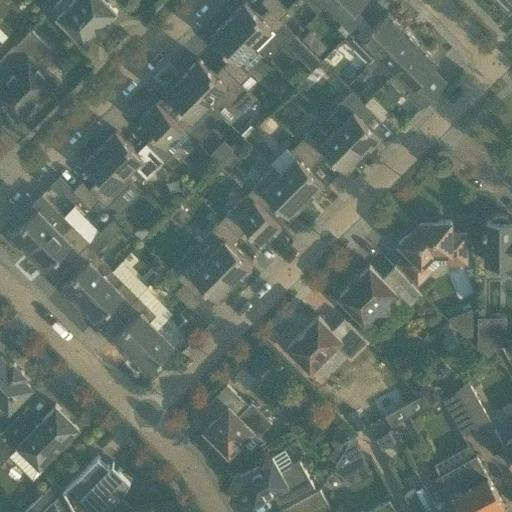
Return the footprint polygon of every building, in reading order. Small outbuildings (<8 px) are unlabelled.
[(59,0),(54,6),(60,12),(57,15),(72,30),(70,32),(80,41),(81,39),(85,43),(96,31),(99,34),(109,24),(106,21),(117,10),(113,6),(119,0),(59,0)] [(279,19),(279,18),(288,10),(278,0),(262,0),(261,1),(269,8),(279,19)] [(305,0),(318,13),(328,3),(330,0),(305,0)] [(330,0),(328,3),(345,20),(337,28),(346,37),(363,19),(355,10),(364,0),(330,0)] [(511,0),(499,0),(504,5),(505,4),(509,9),(511,6),(511,0)] [(278,35),(287,26),(279,18),(279,19),(269,8),(260,17),(245,2),(228,18),(255,45),(271,29),(278,35)] [(372,27),(363,19),(346,37),(344,38),(370,64),(379,54),(405,29),(388,12),(372,27)] [(255,45),(228,18),(211,35),(232,56),(223,65),(241,83),(250,74),(238,62),(255,45)] [(31,28),(0,59),(0,62),(11,74),(0,85),(0,99),(18,118),(54,82),(34,63),(50,47),(31,28)] [(379,54),(395,71),(421,45),(405,29),(379,54)] [(438,62),(421,45),(395,71),(389,76),(421,107),(447,82),(433,68),(438,62)] [(182,75),(215,109),(224,100),(230,106),(247,89),(241,83),(223,65),(215,74),(199,58),(182,75)] [(181,108),(172,116),(184,128),(183,128),(190,134),(197,142),(223,116),(215,109),(182,75),(165,92),(181,108)] [(337,127),(364,154),(381,137),(365,122),(374,113),(364,103),(351,90),(334,108),(345,119),(337,127)] [(373,94),(364,103),(374,113),(381,121),(390,112),(373,94)] [(155,134),(146,142),(164,160),(172,152),(190,134),(183,128),(184,128),(172,116),(157,101),(139,118),(155,134)] [(337,127),(337,128),(328,136),(316,124),(299,141),(317,159),(326,150),(347,171),(364,154),(337,127)] [(147,178),(164,160),(146,142),(137,151),(116,130),(99,147),(126,174),(135,165),(147,178)] [(317,159),(299,141),(290,150),(297,156),(280,172),(280,173),(307,200),(324,183),(308,168),(317,159)] [(98,179),(89,188),(99,199),(107,206),(132,180),(126,174),(99,147),(82,164),(98,179)] [(172,152),(164,160),(173,169),(181,161),(172,152)] [(274,166),(248,192),(266,210),(274,201),(290,217),(307,200),(280,173),(280,172),(274,166)] [(60,177),(50,185),(56,191),(64,191),(69,186),(60,177)] [(91,208),(99,199),(89,188),(82,181),(73,190),(91,208)] [(281,225),(266,210),(248,192),(222,218),(240,236),(248,227),(264,243),(281,225)] [(55,225),(63,216),(41,194),(25,210),(30,216),(11,235),(28,252),(55,225)] [(447,253),(447,263),(467,262),(467,233),(452,233),(451,220),(429,220),(429,217),(419,217),(412,224),(414,226),(398,242),(408,252),(397,262),(418,283),(431,269),(424,262),(434,253),(447,253)] [(500,217),(492,219),(492,221),(487,221),(487,229),(483,229),(483,233),(486,233),(486,262),(511,261),(511,221),(507,221),(507,219),(500,217)] [(231,245),(240,236),(222,218),(204,235),(211,242),(202,250),(235,283),(252,266),(231,245)] [(60,253),(69,262),(87,244),(90,241),(71,223),(62,232),(55,225),(28,252),(45,269),(60,253)] [(235,283),(202,250),(195,243),(169,269),(183,283),(183,282),(194,293),(203,284),(218,300),(235,283)] [(62,286),(79,303),(112,270),(87,244),(69,262),(78,270),(62,286)] [(370,264),(359,275),(339,295),(365,321),(375,311),(378,315),(383,315),(389,309),(389,304),(386,300),(396,290),(411,305),(422,294),(394,266),(382,277),(370,264)] [(112,270),(79,303),(96,320),(112,305),(120,313),(138,295),(121,278),(112,270)] [(201,300),(194,293),(183,282),(183,283),(174,291),(192,309),(201,300)] [(138,295),(120,313),(129,322),(114,337),(131,354),(157,327),(150,320),(156,313),(138,295)] [(350,356),(366,340),(344,318),(333,329),(319,315),(307,326),(306,325),(298,333),(299,334),(288,346),(300,359),(299,363),(305,368),(309,367),(311,369),(337,343),(350,356)] [(506,318),(478,318),(478,346),(487,356),(507,339),(506,318)] [(157,327),(131,354),(148,371),(174,344),(157,327)] [(0,406),(4,402),(12,410),(21,400),(18,398),(31,386),(21,376),(24,372),(16,364),(14,362),(10,365),(0,355),(0,406)] [(466,380),(457,390),(461,397),(477,428),(491,420),(468,379),(466,380)] [(252,401),(248,405),(227,383),(205,406),(216,417),(205,429),(217,441),(214,444),(224,454),(227,451),(229,453),(238,444),(245,451),(244,451),(244,452),(265,441),(265,440),(264,441),(258,435),(272,422),(252,401)] [(461,397),(457,390),(443,397),(464,435),(477,428),(461,397)] [(403,405),(409,416),(431,404),(422,395),(403,405)] [(54,458),(70,442),(66,438),(77,427),(78,428),(79,427),(56,404),(55,404),(56,406),(36,426),(21,412),(0,433),(0,463),(8,455),(33,480),(46,467),(41,463),(50,454),(54,458)] [(511,460),(511,417),(510,419),(511,423),(511,438),(503,444),(511,460)] [(353,435),(337,462),(335,464),(339,470),(365,456),(353,435)] [(123,469),(123,471),(119,467),(115,472),(98,455),(88,465),(63,490),(75,511),(96,511),(100,510),(117,496),(130,478),(133,475),(123,469)] [(241,478),(240,478),(239,483),(241,487),(246,488),(247,488),(255,502),(273,492),(280,506),(315,487),(300,460),(280,470),(272,455),(239,474),(241,478)] [(477,455),(475,455),(441,474),(452,495),(453,495),(461,511),(494,511),(505,506),(477,455)] [(437,465),(427,471),(432,480),(441,474),(437,465)] [(452,495),(441,474),(432,480),(443,500),(435,505),(438,511),(461,511),(453,495),(452,495)] [(438,511),(435,505),(423,484),(405,494),(414,511),(438,511)] [(315,511),(329,504),(320,488),(283,509),(284,511),(315,511)] [(396,511),(389,499),(365,511),(396,511)] [(42,511),(44,511),(34,501),(23,511),(42,511)]
